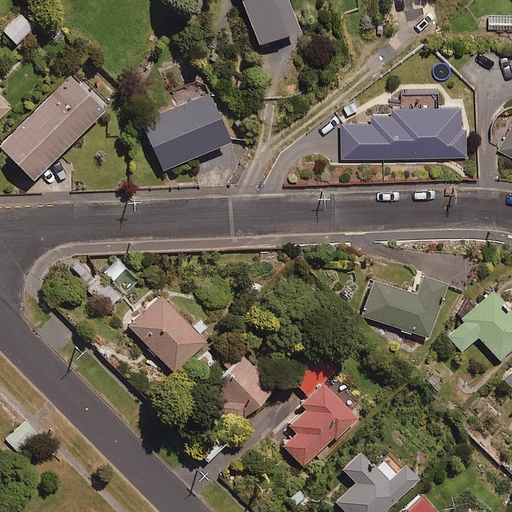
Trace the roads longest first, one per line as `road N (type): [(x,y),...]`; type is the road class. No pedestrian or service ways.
road 1 (residential): [(511,213),(448,208),(62,224),(0,237)]
road 2 (residential): [(0,324),(185,511)]
